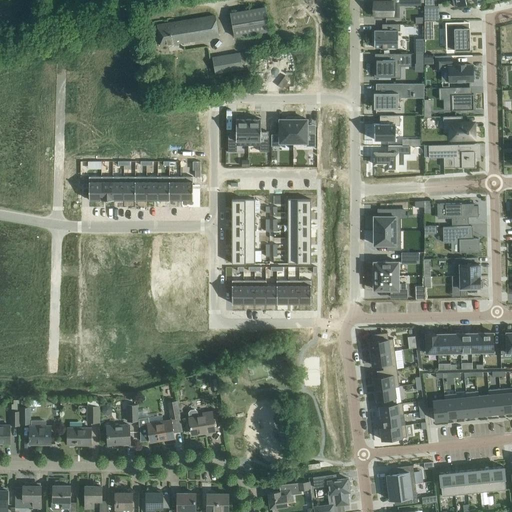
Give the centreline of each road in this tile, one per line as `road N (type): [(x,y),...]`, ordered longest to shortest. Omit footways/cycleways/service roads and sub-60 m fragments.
road 1 (residential): [(251,511),(239,477),(211,460),(0,465)]
road 2 (residential): [(354,97),(216,101),(213,174)]
road 3 (residential): [(214,227),(214,322),(310,323)]
road 4 (residential): [(493,183),(489,17),(511,13)]
road 5 (residential): [(214,227),(57,226)]
road 6 (residential): [(57,226),(61,71)]
road 7 (residential): [(511,439),(360,455)]
road 8 (residential): [(52,369),(57,226)]
road 9 (residential): [(354,318),(497,315)]
road 10 (residential): [(354,318),(346,328),(360,455)]
road 11 (residential): [(354,192),(493,183)]
road 12 (residential): [(497,315),(493,183)]
road 13 (residential): [(354,192),(354,318)]
